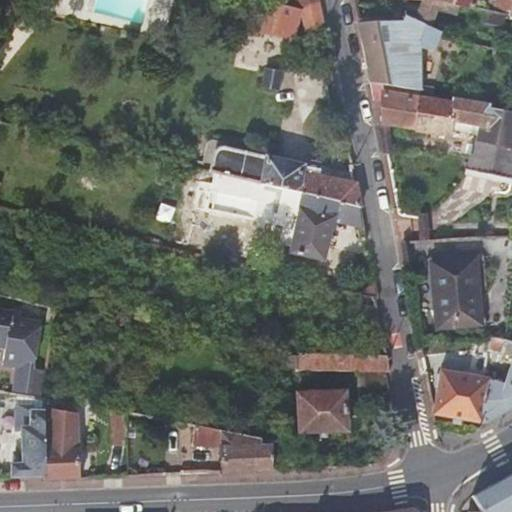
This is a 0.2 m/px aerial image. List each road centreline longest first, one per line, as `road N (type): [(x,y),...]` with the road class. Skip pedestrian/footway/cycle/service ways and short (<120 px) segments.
road 1 (residential): [(430,477),(336,0)]
road 2 (secondary): [(0,507),(282,496),(430,477)]
